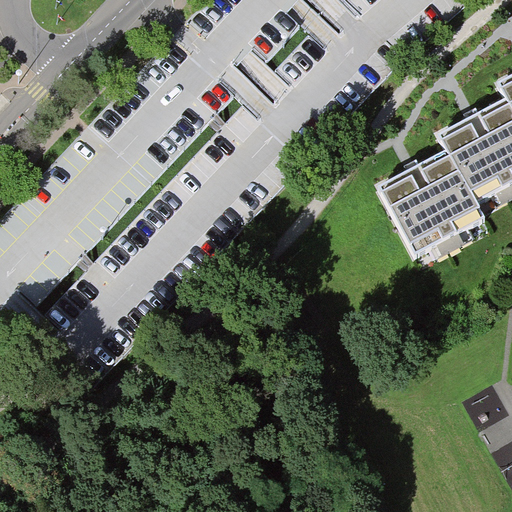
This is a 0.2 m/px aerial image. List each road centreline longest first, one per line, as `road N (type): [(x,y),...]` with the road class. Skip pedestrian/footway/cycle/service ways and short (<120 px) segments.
road 1 (track): [(506,0),(401,96),(304,219),(0,486)]
road 2 (unclassified): [(134,0),(0,141)]
